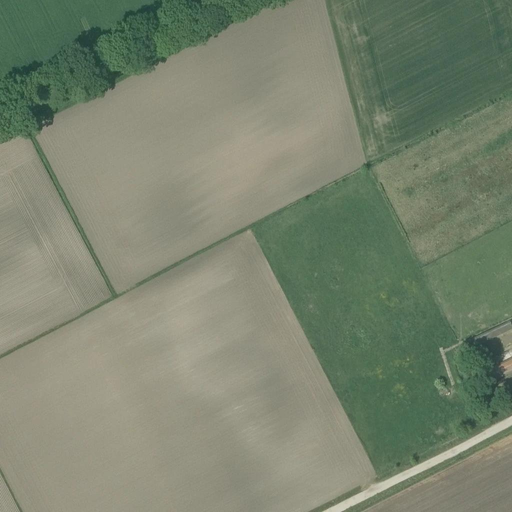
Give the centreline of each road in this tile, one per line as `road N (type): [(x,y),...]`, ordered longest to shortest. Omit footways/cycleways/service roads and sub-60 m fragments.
road 1 (track): [(0,122),(237,0)]
road 2 (track): [(511,423),(339,511)]
